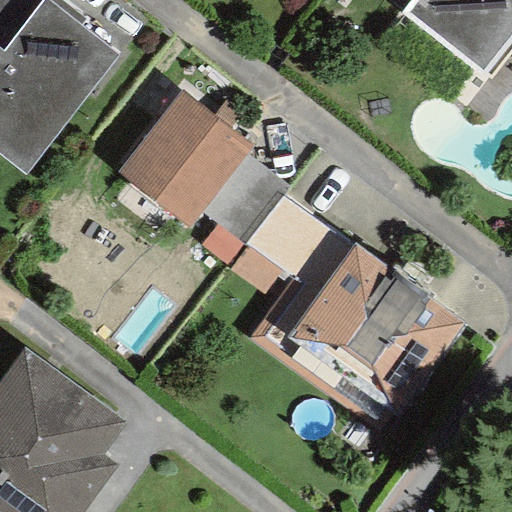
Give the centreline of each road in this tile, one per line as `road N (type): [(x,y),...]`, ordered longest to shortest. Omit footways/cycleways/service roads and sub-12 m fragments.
road 1 (residential): [(150,0),(511,283)]
road 2 (residential): [(400,511),(511,356)]
